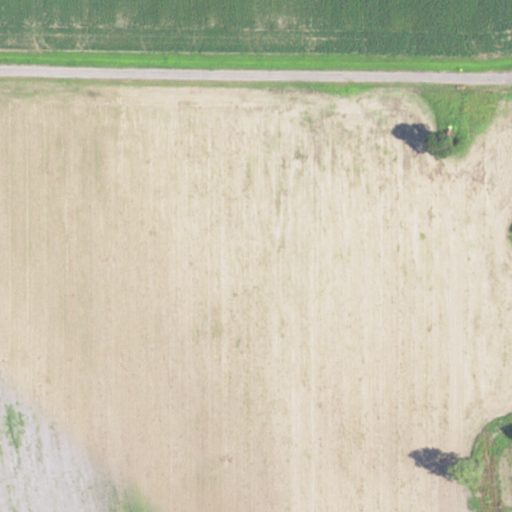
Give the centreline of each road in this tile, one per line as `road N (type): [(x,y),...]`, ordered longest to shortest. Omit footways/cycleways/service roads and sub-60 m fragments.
road 1 (residential): [(508,511),(503,91),(510,0)]
road 2 (residential): [(0,91),(503,91)]
